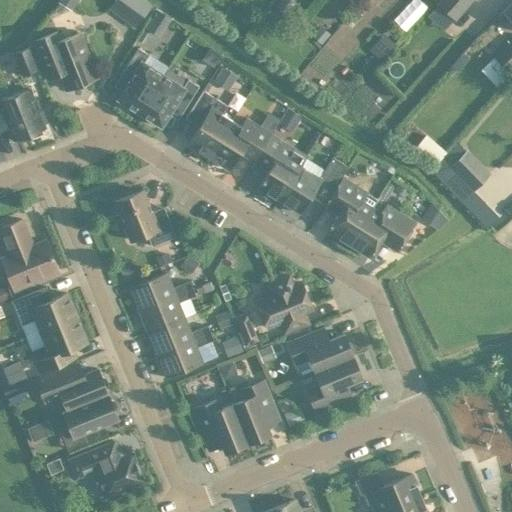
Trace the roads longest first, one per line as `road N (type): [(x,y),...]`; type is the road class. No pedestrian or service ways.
road 1 (residential): [(422,405),(376,296),(118,132),(47,158)]
road 2 (residential): [(183,487),(170,475),(47,158)]
road 3 (residential): [(183,487),(207,492),(422,405)]
